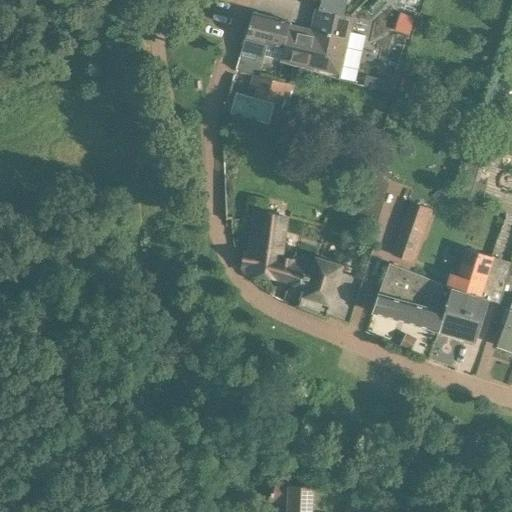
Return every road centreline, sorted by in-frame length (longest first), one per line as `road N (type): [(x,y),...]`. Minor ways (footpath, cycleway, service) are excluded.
road 1 (unclassified): [(511,398),(277,320),(226,272),(214,213)]
road 2 (unclassified): [(214,213),(174,133),(153,0)]
road 3 (unclassified): [(214,213),(210,114),(246,0)]
